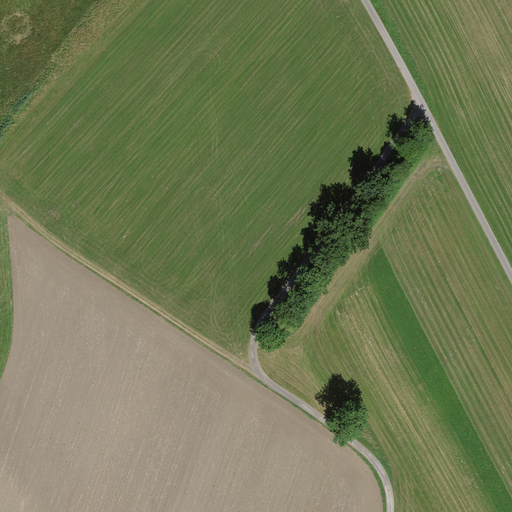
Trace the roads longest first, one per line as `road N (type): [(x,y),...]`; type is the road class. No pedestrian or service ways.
road 1 (track): [(422,103),(265,314),(252,356),(256,372),(377,462),(390,511)]
road 2 (track): [(511,275),(422,103)]
